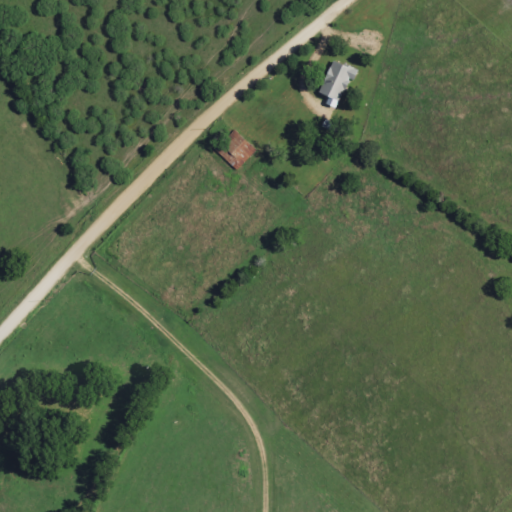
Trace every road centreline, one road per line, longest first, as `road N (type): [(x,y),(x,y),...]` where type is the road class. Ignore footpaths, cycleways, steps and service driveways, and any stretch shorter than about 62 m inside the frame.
road 1 (residential): [(0,336),(204,123),(348,0)]
road 2 (residential): [(90,239),(0,93)]
